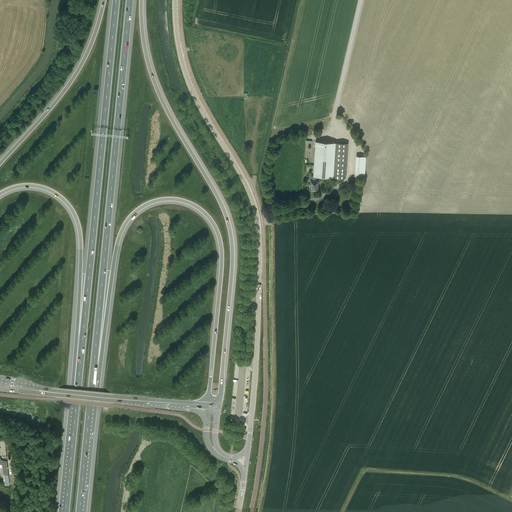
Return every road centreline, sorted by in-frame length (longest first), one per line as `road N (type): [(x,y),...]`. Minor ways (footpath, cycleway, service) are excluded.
road 1 (unclassified): [(246,461),(256,213),(191,87),(175,0)]
road 2 (motorway): [(91,387),(124,225),(149,204),(178,201),(203,212),(221,247),(207,406)]
road 3 (motorway): [(218,407),(231,236),(161,100),(141,0)]
road 4 (motorway): [(91,387),(129,0)]
road 5 (motorway): [(114,0),(77,386)]
road 6 (motorway): [(0,195),(22,187),(49,191),(77,220),(77,386)]
road 7 (motorway): [(104,0),(67,87),(0,163)]
road 8 (secondary): [(207,406),(44,392)]
road 9 (motorway): [(77,386),(65,511)]
road 10 (motorway): [(79,511),(91,387)]
